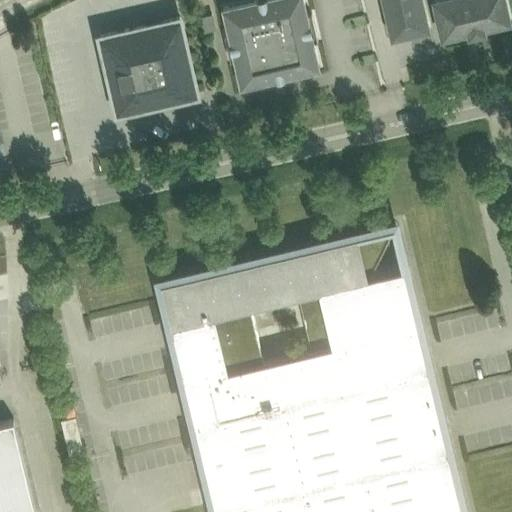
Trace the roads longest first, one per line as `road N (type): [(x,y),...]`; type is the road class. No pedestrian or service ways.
road 1 (tertiary): [(511,99),(0,216)]
road 2 (unknown): [(20,271),(22,348),(61,511)]
road 3 (unknown): [(498,102),(511,260)]
road 4 (unknown): [(86,354),(102,417),(183,397)]
road 5 (unknown): [(384,128),(349,58),(334,0)]
